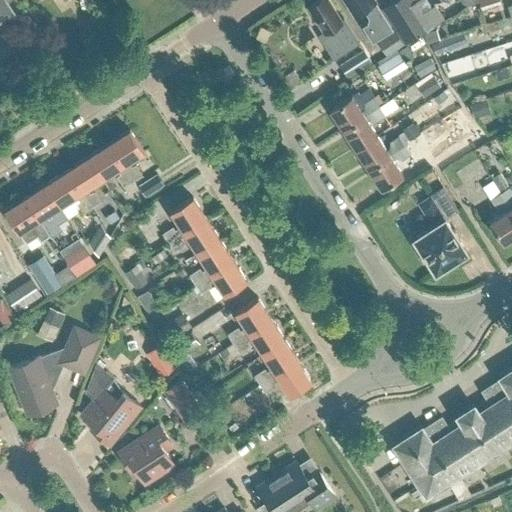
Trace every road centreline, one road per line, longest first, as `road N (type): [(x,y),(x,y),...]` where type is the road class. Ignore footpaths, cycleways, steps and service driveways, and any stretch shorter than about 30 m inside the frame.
road 1 (residential): [(349,389),(143,70)]
road 2 (residential): [(406,316),(218,21)]
road 3 (residential): [(349,389),(166,511)]
road 4 (residential): [(0,162),(143,70)]
road 5 (residential): [(9,474),(38,454),(54,454),(96,511)]
